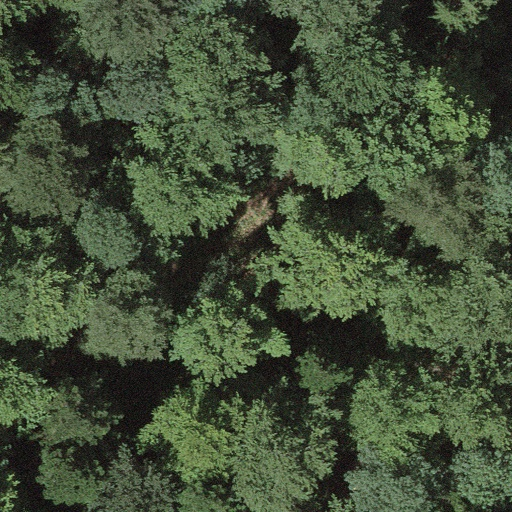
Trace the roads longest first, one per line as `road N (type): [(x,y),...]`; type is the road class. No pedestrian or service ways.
road 1 (track): [(0,446),(173,273),(511,22)]
road 2 (track): [(333,511),(511,133)]
